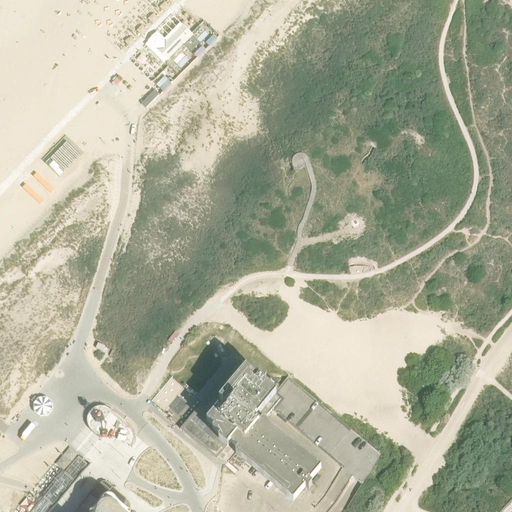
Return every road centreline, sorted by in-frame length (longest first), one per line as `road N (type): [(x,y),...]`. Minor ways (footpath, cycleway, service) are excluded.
road 1 (unknown): [(464,0),(472,113),(490,172),(486,229),(446,257),(398,313),(511,348)]
road 2 (unknown): [(226,295),(276,289),(347,327),(398,313)]
